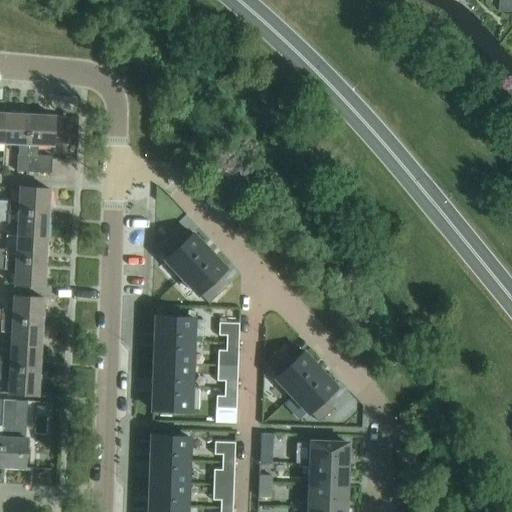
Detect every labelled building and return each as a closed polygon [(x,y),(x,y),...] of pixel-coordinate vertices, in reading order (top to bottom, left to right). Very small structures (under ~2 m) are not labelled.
[(27,170),(31,114),(6,113),(5,141),(18,142),(17,169),(27,170)] [(31,114),(27,170),(52,171),(52,154),(38,154),(39,143),(53,143),(54,132),(65,133),(66,116),(55,115),(55,114),(52,114),(52,115),(31,114)] [(18,211),(48,212),(49,192),(50,192),(50,188),(19,186),(18,211)] [(10,201),(0,200),(0,209),(10,210),(10,201)] [(9,223),(17,223),(17,235),(47,236),(48,212),(18,211),(10,210),(0,209),(0,220),(9,221),(9,223)] [(166,259),(182,276),(210,250),(194,233),(185,242),(175,231),(157,247),(167,258),(166,259)] [(17,235),(15,259),(46,261),(47,236),(17,235)] [(226,267),(210,250),(182,276),(198,294),(199,292),(209,303),(226,286),(217,276),(226,267)] [(6,259),(0,258),(0,267),(15,268),(14,283),(45,285),(45,283),(44,283),(46,261),(15,259),(6,259)] [(0,308),(0,319),(43,322),(44,300),(45,300),(45,297),(14,295),(13,309),(0,308)] [(156,316),(155,339),(193,340),(194,317),(156,316)] [(12,344),(42,345),(43,322),(0,319),(0,328),(13,329),(12,344)] [(226,334),(226,342),(238,343),(239,335),(226,334)] [(155,339),(154,362),(193,364),(193,340),(155,339)] [(226,342),(226,350),(238,351),(238,343),(226,342)] [(0,366),(40,369),(42,345),(12,344),(11,357),(0,356),(0,358),(0,357),(0,366)] [(276,378),(292,395),(320,369),(304,351),(295,360),(285,350),(268,366),(277,376),(276,378)] [(154,362),(154,385),(192,387),(193,364),(154,362)] [(40,369),(0,366),(0,379),(10,380),(9,392),(39,393),(40,391),(39,391),(40,369)] [(337,405),(327,395),(337,386),(320,369),(292,395),(308,412),(310,411),(319,421),(337,405)] [(225,380),(225,388),(237,388),(237,380),(225,380)] [(154,385),(153,409),(191,410),(192,387),(154,385)] [(225,388),(224,396),(236,396),(237,388),(225,388)] [(16,400),(6,400),(1,466),(22,467),(26,467),(27,437),(13,437),(16,400)] [(273,443),(273,433),(261,433),(261,442),(273,443)] [(152,435),(151,458),(189,460),(190,437),(152,435)] [(347,464),(348,442),(312,441),(311,463),(347,464)] [(222,453),(222,462),(234,462),(234,454),(222,453)] [(151,458),(150,482),(188,483),(189,460),(151,458)] [(222,462),(222,470),(234,470),(234,462),(222,462)] [(311,463),(310,485),(347,486),(347,464),(311,463)] [(260,474),(259,483),(271,484),(272,475),(260,474)] [(150,482),(149,505),(187,506),(188,483),(150,482)] [(271,493),(271,484),(259,483),(259,492),(271,493)] [(310,485),(309,507),(346,508),(347,486),(310,485)] [(221,499),(220,507),(233,508),(233,499),(221,499)]
